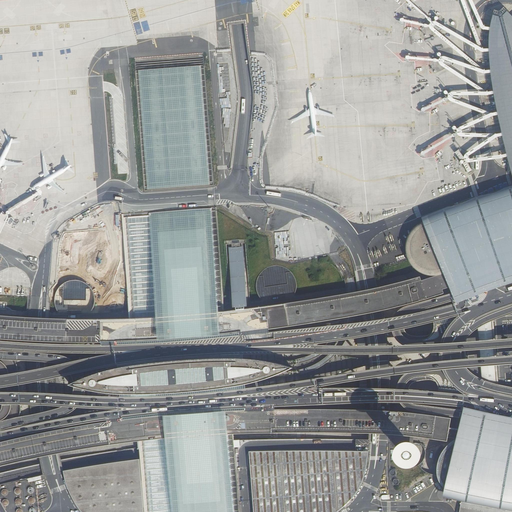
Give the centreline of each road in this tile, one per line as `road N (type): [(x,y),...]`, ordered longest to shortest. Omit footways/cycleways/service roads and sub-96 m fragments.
road 1 (secondary): [(511,344),(145,350),(0,382)]
road 2 (secondary): [(0,399),(233,395),(511,361)]
road 3 (unknown): [(300,340),(220,320),(131,327),(103,350)]
road 4 (unknown): [(110,415),(126,432),(229,428),(263,398)]
road 5 (unknown): [(116,426),(247,415)]
road 6 (unknown): [(246,330),(115,336)]
